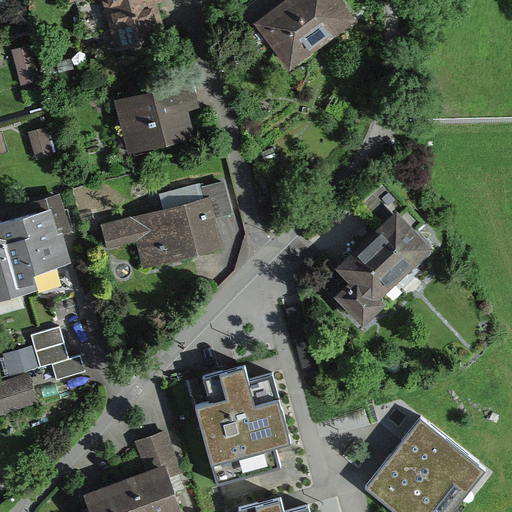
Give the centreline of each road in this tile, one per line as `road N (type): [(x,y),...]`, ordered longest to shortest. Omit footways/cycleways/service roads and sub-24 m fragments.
road 1 (residential): [(264,260),(21,511)]
road 2 (residential): [(194,0),(264,260)]
road 3 (unknown): [(264,260),(361,511)]
road 4 (residential): [(381,124),(264,260)]
